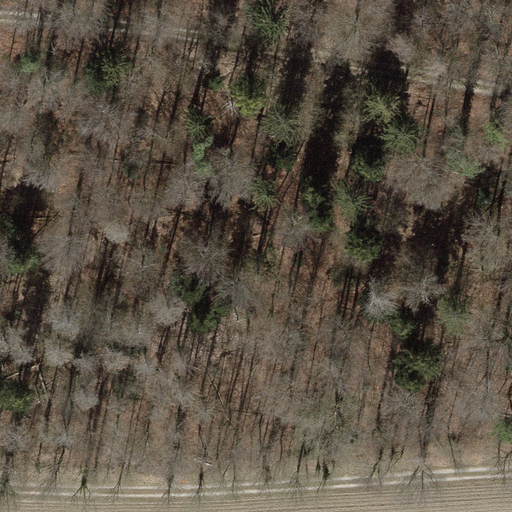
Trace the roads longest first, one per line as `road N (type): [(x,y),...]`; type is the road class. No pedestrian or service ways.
road 1 (track): [(511,107),(325,47),(0,16)]
road 2 (track): [(0,486),(201,493),(511,475)]
